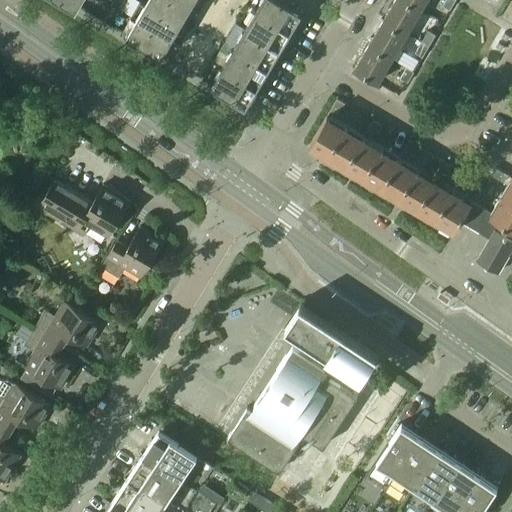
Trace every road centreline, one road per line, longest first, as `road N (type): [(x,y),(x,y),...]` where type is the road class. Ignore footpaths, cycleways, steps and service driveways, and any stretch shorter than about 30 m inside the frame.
road 1 (residential): [(54,511),(233,216)]
road 2 (residential): [(511,328),(263,154)]
road 3 (tertiary): [(242,194),(0,15)]
road 4 (tertiary): [(456,346),(242,194)]
road 5 (residential): [(316,64),(440,138),(467,131),(511,56)]
road 6 (residential): [(456,346),(425,393),(511,449)]
